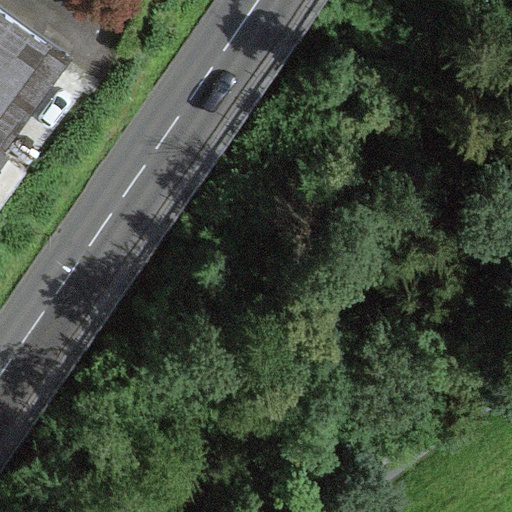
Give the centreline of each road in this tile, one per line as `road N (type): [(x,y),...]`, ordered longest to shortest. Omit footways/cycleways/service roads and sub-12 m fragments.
road 1 (tertiary): [(260,0),(0,376)]
road 2 (track): [(333,511),(366,477),(511,372)]
